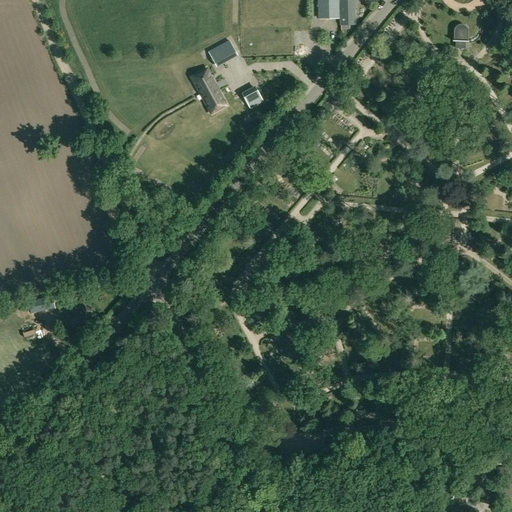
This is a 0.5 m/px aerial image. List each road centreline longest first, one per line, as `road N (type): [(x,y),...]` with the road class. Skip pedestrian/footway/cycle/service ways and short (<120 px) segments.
road 1 (unclassified): [(157,279),(396,0)]
road 2 (track): [(157,279),(36,0)]
road 3 (unclassified): [(264,511),(157,279)]
road 4 (unclassified): [(0,464),(157,279)]
road 5 (unknown): [(261,505),(499,510)]
